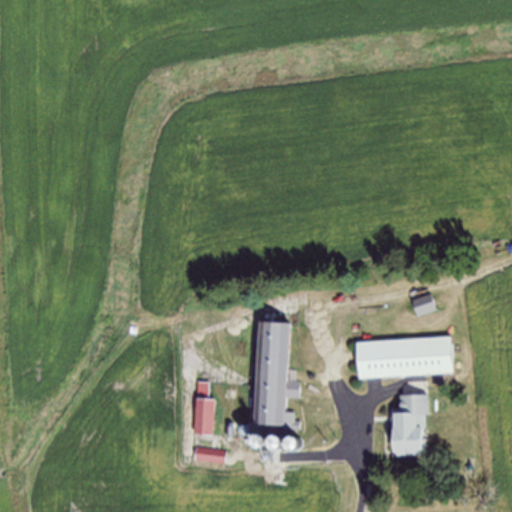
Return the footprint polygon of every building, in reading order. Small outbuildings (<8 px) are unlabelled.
[(418,303),(437,298),(442,310),(425,318),(418,303)] [(253,322),(288,323),(285,380),(300,381),(300,397),(287,396),(286,411),(296,411),(295,418),(304,419),(304,431),(248,429),(253,322)] [(358,343),(452,338),(454,372),(360,378),(358,343)] [(196,381),(216,381),(215,434),(195,434),(196,381)] [(401,396),(425,395),(426,412),(402,413),(401,396)] [(393,430),(425,430),(425,453),(393,453),(393,430)] [(228,448),(198,447),(197,460),(227,461),(228,448)]
